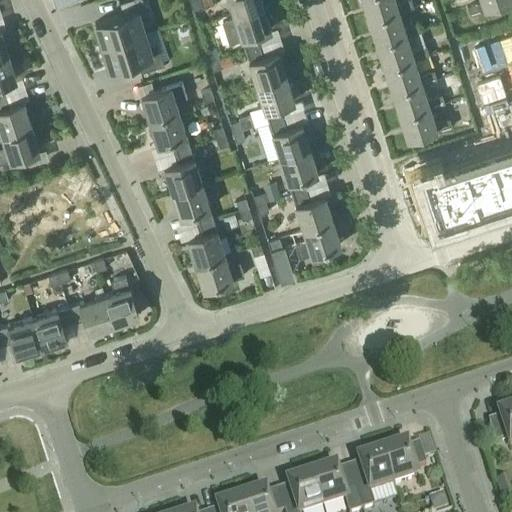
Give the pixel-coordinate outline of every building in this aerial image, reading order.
[(123,0),(119,2),(122,13),(95,22),(103,45),(143,32),(139,18),(148,15),(143,0),(123,0)] [(201,0),(190,0),(194,8),(203,5),(201,0)] [(263,4),(261,0),(228,0),(233,13),(263,4)] [(401,0),(362,0),(367,13),(402,2),(401,0)] [(402,2),(367,13),(373,32),(408,21),(402,2)] [(271,28),(263,4),(233,13),(245,49),(259,44),(256,33),(271,28)] [(408,21),(373,32),(380,52),(414,41),(408,21)] [(137,60),(141,71),(164,64),(157,43),(148,46),(143,32),(103,45),(110,69),(137,60)] [(414,41),(380,52),(386,71),(421,60),(414,41)] [(263,55),(259,44),(245,49),(256,85),(286,75),(278,50),(263,55)] [(208,50),(211,60),(219,57),(216,48),(208,50)] [(0,55),(0,95),(5,94),(1,83),(16,78),(8,53),(0,55)] [(232,64),(229,55),(220,58),(223,67),(232,64)] [(214,69),(222,67),(219,57),(211,60),(214,69)] [(421,60),(386,71),(392,91),(427,79),(421,60)] [(286,75),(256,85),(268,121),(283,116),(279,105),(294,100),(286,75)] [(427,79),(392,91),(399,110),(433,99),(427,79)] [(141,94),(149,119),(178,110),(175,99),(186,96),(182,81),(141,94)] [(213,97),(210,88),(201,91),(204,100),(213,97)] [(0,95),(0,129),(2,135),(31,125),(23,100),(8,105),(5,94),(0,95)] [(433,99),(399,110),(405,130),(440,119),(433,99)] [(175,150),(190,145),(178,110),(149,119),(157,144),(172,139),(175,150)] [(239,119),(243,129),(255,124),(250,112),(238,116),(239,119)] [(286,127),(283,116),(268,121),(280,157),(309,147),(301,122),(286,127)] [(233,132),(243,129),(239,119),(230,122),(233,132)] [(0,162),(39,150),(31,125),(2,135),(5,145),(0,146),(0,162)] [(213,128),(216,137),(225,134),(222,125),(213,128)] [(246,138),(243,129),(233,132),(237,141),(246,138)] [(228,143),(225,134),(216,137),(219,146),(228,143)] [(164,166),(172,191),(201,181),(190,145),(175,150),(179,161),(164,166)] [(317,172),(309,147),(280,157),(291,193),(306,188),(302,177),(317,172)] [(435,166),(418,171),(434,220),(511,195),(511,150),(438,174),(435,166)] [(195,211),(198,222),(213,217),(201,181),(172,191),(180,216),(195,211)] [(263,187),(267,200),(280,196),(276,183),(263,187)] [(309,199),(306,188),(291,193),(303,228),(332,219),(324,194),(309,199)] [(254,194),(257,203),(266,200),(263,191),(254,194)] [(237,199),(240,209),(248,206),(245,197),(237,199)] [(269,210),(266,200),(257,203),(259,213),(269,210)] [(251,216),(248,206),(240,209),(242,218),(251,216)] [(187,238),(195,263),(224,253),(213,217),(198,222),(202,233),(187,238)] [(340,244),(332,219),(303,228),(306,239),(295,242),(299,257),(340,244)] [(280,246),(277,237),(268,240),(271,248),(280,246)] [(263,250),(260,242),(251,245),(254,253),(263,250)] [(195,263),(203,287),(244,275),(239,260),(228,264),(224,253),(195,263)] [(106,267),(104,258),(94,261),(97,269),(106,267)] [(70,278),(68,269),(58,272),(61,281),(70,278)] [(61,281),(58,272),(48,275),(51,284),(61,281)] [(114,290),(104,293),(113,322),(138,314),(125,274),(110,278),(114,290)] [(68,305),(73,319),(84,316),(89,330),(113,322),(104,293),(68,305)] [(68,305),(32,316),(42,346),(67,338),(62,323),(73,319),(68,305)] [(32,316),(0,326),(0,339),(1,342),(12,339),(17,354),(42,346),(32,316)] [(509,448),(511,446),(511,409),(498,414),(500,418),(488,422),(495,444),(507,440),(509,448)] [(405,444),(381,452),(393,486),(416,478),(414,471),(426,467),(418,445),(407,449),(405,444)] [(359,464),(348,468),(355,490),(366,486),(369,494),(393,486),(381,452),(358,460),(359,464)] [(334,467),(311,475),(322,509),(344,502),(347,511),(359,511),(362,511),(355,490),(348,468),(336,472),(334,467)] [(289,487),(277,491),(283,511),(312,511),(322,509),(311,475),(287,483),(289,487)] [(511,493),(511,484),(510,477),(495,482),(501,498),(511,493)] [(264,491),(240,498),(244,511),(283,511),(277,491),(265,495),(264,491)] [(218,511),(213,511),(244,511),(240,498),(217,506),(218,511)] [(440,511),(446,511),(449,511),(444,498),(436,501),(440,511)]
